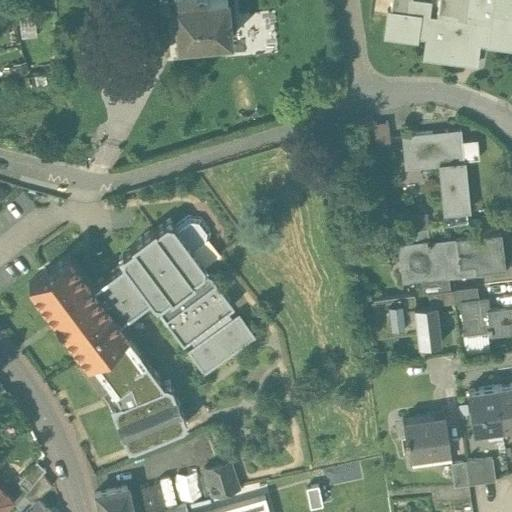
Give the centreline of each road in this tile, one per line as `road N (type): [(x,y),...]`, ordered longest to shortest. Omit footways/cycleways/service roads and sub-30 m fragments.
road 1 (residential): [(361,107),(107,182),(0,158)]
road 2 (residential): [(80,511),(54,433),(0,354)]
road 3 (residential): [(511,121),(430,92),(361,107)]
